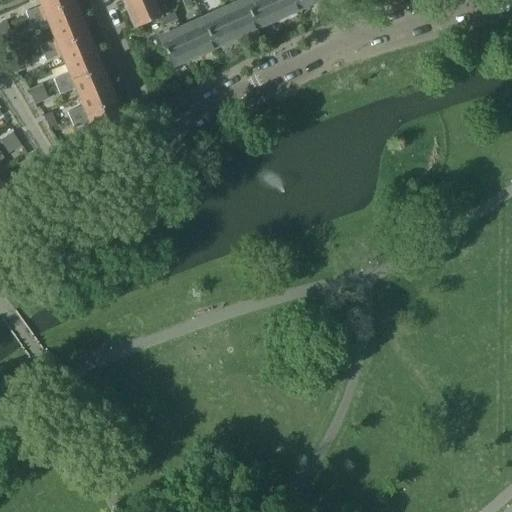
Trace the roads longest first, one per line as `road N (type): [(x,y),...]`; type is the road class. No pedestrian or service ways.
road 1 (residential): [(153,133),(341,38)]
road 2 (residential): [(74,193),(0,59)]
road 3 (residential): [(341,38),(488,0)]
road 4 (residential): [(153,133),(96,0)]
